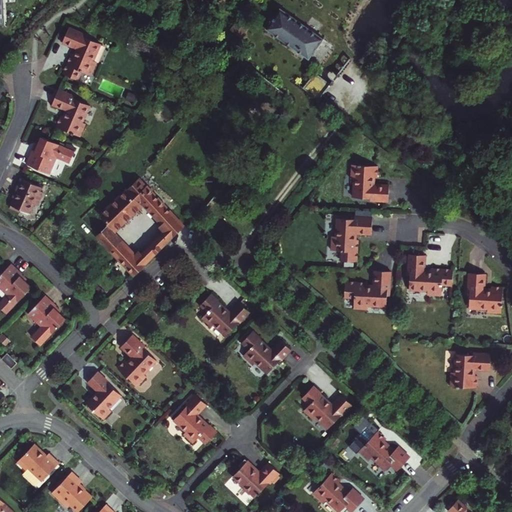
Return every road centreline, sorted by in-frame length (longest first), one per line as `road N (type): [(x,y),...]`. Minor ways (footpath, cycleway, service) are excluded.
road 1 (residential): [(167,511),(307,358)]
road 2 (residential): [(101,317),(165,257),(204,250),(245,256)]
road 3 (residential): [(158,511),(62,429),(25,420)]
road 4 (residential): [(101,317),(0,231)]
road 5 (residential): [(511,262),(461,223),(434,220),(404,235)]
